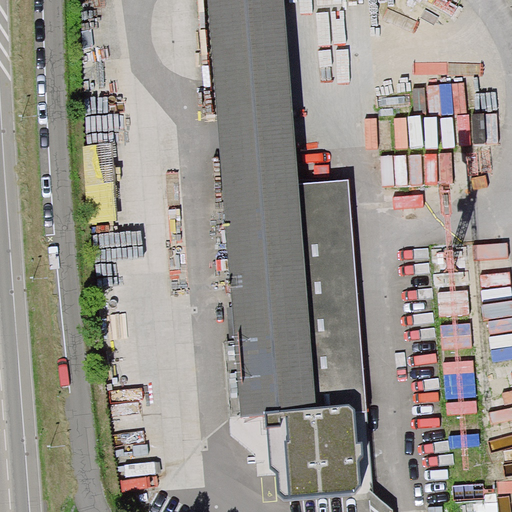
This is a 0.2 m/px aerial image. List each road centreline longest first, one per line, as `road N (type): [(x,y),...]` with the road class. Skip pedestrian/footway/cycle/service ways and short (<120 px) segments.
road 1 (unknown): [(266,511),(228,481),(201,431),(143,0)]
road 2 (residential): [(99,511),(88,499),(61,0)]
road 3 (unknown): [(426,511),(401,433),(390,254),(408,228),(463,206)]
road 4 (primary): [(0,355),(10,511)]
